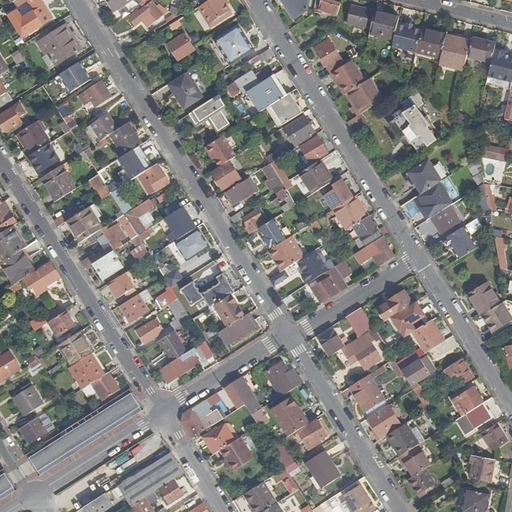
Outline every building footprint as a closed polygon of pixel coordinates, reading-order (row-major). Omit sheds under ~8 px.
[(32,0),(34,3),(31,5),(36,11),(24,19),(18,11),(9,16),(19,32),(25,29),(29,35),(54,20),(41,0),(32,0)] [(107,0),(116,13),(134,2),(140,6),(144,0),(107,0)] [(226,0),(212,0),(199,9),(211,28),(232,15),(227,6),(224,2),(226,0)] [(277,0),(281,5),(284,3),(296,21),(310,12),(313,0),(277,0)] [(321,10),(323,0),(316,0),(314,9),(321,10)] [(339,3),(324,0),(323,0),(321,10),(320,12),(337,16),(339,3)] [(151,3),(140,13),(144,18),(150,13),(157,21),(163,16),(151,3)] [(347,24),(371,29),(375,12),(352,6),(347,24)] [(371,29),(370,35),(394,40),(398,26),(400,18),(375,12),(371,29)] [(154,29),(156,31),(177,18),(174,16),(161,24),(154,29)] [(179,21),(170,27),(173,31),(182,26),(179,21)] [(67,26),(39,43),(47,56),(50,54),(57,66),(82,50),(67,26)] [(407,28),(398,26),(394,40),(392,47),(417,54),(417,52),(422,32),(413,29),(407,28)] [(245,28),(220,41),(231,63),(256,50),(245,28)] [(422,32),(417,52),(442,59),(447,36),(423,30),(422,32)] [(16,35),(12,37),(15,42),(21,39),(17,34),(16,35)] [(185,36),(168,46),(179,62),(195,51),(185,36)] [(464,71),(471,42),(447,36),(442,59),(440,65),(464,71)] [(15,42),(19,47),(25,44),(21,38),(21,39),(15,42)] [(329,40),(316,49),(331,72),(344,64),(329,40)] [(469,59),(492,64),(496,44),(485,42),(484,44),(473,41),(469,59)] [(511,47),(509,47),(503,69),(511,71),(511,47)] [(271,49),(259,57),(262,63),(275,56),(271,49)] [(348,53),(353,60),(359,57),(353,49),(348,53)] [(27,60),(21,51),(15,55),(20,64),(27,60)] [(0,76),(8,71),(0,58),(0,76)] [(350,92),(366,82),(352,61),(331,74),(336,83),(339,81),(347,94),(350,92)] [(86,71),(81,63),(57,78),(68,96),(93,81),(88,74),(86,76),(84,73),(86,71)] [(188,72),(171,83),(176,92),(179,96),(177,98),(185,109),(204,97),(188,72)] [(248,93),(260,85),(252,73),(237,83),(245,95),(248,93)] [(260,85),(248,93),(261,113),(271,107),(286,97),(273,77),(260,85)] [(359,106),(356,108),(355,109),(359,116),(384,101),(370,80),(366,82),(350,92),(359,106)] [(0,109),(14,100),(10,93),(7,94),(0,81),(0,109)] [(92,98),(98,108),(110,100),(105,91),(107,89),(102,81),(87,91),(82,94),(87,101),(92,98)] [(339,81),(336,83),(345,96),(347,94),(339,81)] [(240,93),(235,85),(228,89),(233,97),(240,93)] [(489,123),(511,127),(511,88),(506,112),(489,123)] [(113,98),(107,89),(105,91),(110,100),(113,98)] [(347,94),(356,108),(359,106),(350,92),(347,94)] [(413,104),(390,124),(400,138),(405,134),(420,153),(436,140),(427,128),(430,125),(417,109),(423,104),(415,94),(409,99),(409,100),(413,104)] [(286,97),(271,107),(283,125),(302,113),(290,95),(286,97)] [(226,106),(220,96),(189,115),(196,125),(203,121),(203,120),(208,116),(219,131),(231,124),(221,110),(226,106)] [(20,105),(0,117),(0,121),(7,133),(14,129),(15,131),(25,125),(19,117),(25,112),(20,105)] [(65,120),(67,118),(71,116),(67,109),(64,105),(58,109),(65,120)] [(101,120),(89,128),(98,143),(112,134),(119,130),(109,115),(105,117),(101,120)] [(294,125),(306,143),(315,137),(314,134),(316,133),(306,117),(294,125)] [(348,123),(355,134),(364,127),(358,117),(348,123)] [(182,119),(177,123),(182,130),(187,127),(182,119)] [(36,123),(41,130),(45,128),(40,121),(36,123)] [(50,145),(41,130),(36,123),(21,133),(30,147),(25,150),(23,152),(27,159),(30,158),(50,145)] [(62,126),(67,134),(72,131),(67,123),(62,126)] [(125,155),(141,145),(129,124),(119,130),(112,134),(122,149),(125,155)] [(98,143),(89,128),(86,129),(87,132),(84,134),(93,147),(98,143)] [(16,136),(25,150),(30,147),(21,133),(16,136)] [(238,156),(225,136),(207,147),(220,168),(238,156)] [(318,138),(301,149),(311,164),(328,153),(318,138)] [(50,145),(30,158),(39,173),(60,161),(50,145)] [(485,159),(509,160),(510,147),(485,146),(485,159)] [(271,148),(263,153),(270,165),(279,160),(271,148)] [(131,158),(142,175),(151,169),(146,160),(150,157),(145,150),(131,158)] [(94,165),(85,152),(80,155),(89,168),(94,165)] [(481,158),(467,166),(474,178),(483,172),(481,158)] [(428,191),(449,178),(440,163),(433,167),(429,160),(408,173),(413,181),(416,187),(421,195),(428,191)] [(320,162),(300,175),(313,195),(331,184),(333,183),(320,162)] [(230,164),(213,175),(223,191),(240,179),(230,164)] [(142,175),(138,177),(150,195),(170,183),(158,165),(151,169),(142,175)] [(266,181),(273,192),(283,185),(270,165),(263,170),(268,179),(266,181)] [(57,201),(77,189),(62,166),(43,178),(57,201)] [(488,197),(486,184),(484,174),(483,172),(474,178),(479,187),(473,191),(486,213),(491,211),(489,201),(488,197)] [(90,181),(102,200),(112,194),(100,175),(90,181)] [(257,191),(249,178),(235,187),(237,190),(227,196),(233,206),(257,191)] [(325,196),(334,211),(343,204),(354,198),(342,180),(333,186),(335,189),(325,196)] [(115,181),(108,186),(113,192),(120,187),(115,181)] [(492,186),(486,184),(488,197),(494,197),(492,186)] [(273,192),(265,197),(271,206),(274,204),(276,206),(282,202),(279,197),(288,192),(283,185),(273,192)] [(119,189),(112,194),(125,215),(132,210),(119,189)] [(421,195),(407,204),(411,212),(432,198),(428,191),(421,195)] [(285,213),(296,206),(290,197),(285,200),(288,204),(281,208),(285,213)] [(354,198),(343,204),(349,214),(353,211),(359,221),(367,215),(355,197),(354,197),(354,198)] [(444,198),(426,210),(442,235),(460,223),(444,198)] [(132,210),(125,215),(138,236),(141,235),(146,231),(138,219),(155,209),(149,200),(132,210)] [(171,215),(180,209),(177,203),(165,211),(168,217),(171,215)] [(13,226),(18,223),(7,207),(3,210),(0,205),(0,228),(3,233),(13,226)] [(90,207),(77,215),(76,216),(69,221),(82,242),(102,229),(104,228),(90,207)] [(171,215),(179,227),(180,227),(182,231),(176,235),(179,240),(197,228),(189,214),(186,215),(182,209),(180,209),(171,215)] [(247,229),(250,235),(261,228),(265,226),(262,222),(266,219),(266,216),(262,210),(259,209),(243,220),(248,228),(247,229)] [(74,211),(55,221),(59,227),(69,221),(68,220),(75,216),(76,216),(77,215),(74,211)] [(231,219),(234,223),(242,218),(239,213),(231,219)] [(125,215),(120,218),(132,240),(138,236),(125,215)] [(179,227),(171,215),(168,217),(168,218),(175,230),(179,227)] [(380,236),(369,218),(354,227),(365,245),(380,236)] [(265,226),(261,228),(267,237),(263,240),(271,251),(287,241),(274,220),(265,226)] [(105,251),(108,255),(114,252),(123,246),(121,243),(127,239),(115,221),(104,228),(102,229),(113,246),(105,251)] [(296,228),(300,232),(301,231),(309,226),(306,221),(296,228)] [(312,224),(317,233),(323,229),(318,221),(312,224)] [(163,226),(161,222),(152,227),(155,231),(163,226)] [(3,233),(0,234),(0,254),(4,261),(22,250),(26,247),(13,226),(3,233)] [(309,226),(301,231),(307,241),(315,236),(309,226)] [(479,248),(467,226),(443,241),(448,249),(451,248),(459,261),(479,248)] [(155,232),(155,231),(152,227),(146,231),(141,235),(144,239),(155,232)] [(177,244),(170,249),(181,265),(188,261),(198,254),(202,251),(210,246),(199,230),(177,244)] [(151,257),(141,241),(138,236),(132,240),(138,249),(132,253),(139,265),(151,257)] [(267,253),(272,261),(277,258),(285,271),(305,258),(292,237),(290,239),(287,241),(271,251),(267,253)] [(382,238),(355,255),(361,265),(373,257),(380,268),(395,258),(382,238)] [(506,270),(501,239),(496,238),(502,269),(506,270)] [(4,261),(1,263),(15,285),(18,283),(23,280),(36,272),(22,250),(4,261)] [(95,263),(105,257),(102,252),(95,257),(94,255),(81,262),(86,269),(95,263)] [(105,257),(95,263),(104,279),(123,267),(114,252),(108,255),(105,257)] [(156,254),(151,257),(159,269),(163,266),(156,254)] [(317,271),(321,277),(335,268),(331,260),(323,266),(323,261),(320,257),(314,256),(306,262),(305,261),(301,264),(308,276),(317,271)] [(277,258),(272,261),(280,274),(282,272),(285,271),(277,258)] [(223,301),(231,296),(228,291),(236,287),(226,271),(224,272),(217,260),(200,271),(206,280),(209,278),(223,301)] [(36,272),(23,280),(30,291),(34,288),(39,295),(48,290),(47,288),(61,279),(51,262),(36,272)] [(335,268),(343,279),(352,274),(344,262),(335,268)] [(322,304),(348,288),(343,279),(335,268),(321,277),(320,277),(324,283),(321,285),(323,288),(315,292),(315,293),(322,304)] [(131,270),(109,284),(118,299),(125,294),(127,297),(136,292),(130,281),(136,278),(134,275),(131,270)] [(178,271),(165,279),(169,284),(172,289),(184,281),(178,271)] [(282,272),(280,274),(270,280),(274,287),(286,279),(282,272)] [(197,281),(182,289),(191,307),(206,299),(197,281)] [(15,285),(10,288),(13,294),(22,289),(18,283),(15,285)] [(172,289),(169,284),(163,288),(167,294),(157,301),(162,310),(168,306),(178,299),(172,289)] [(483,317),(501,305),(488,284),(469,295),(483,317)] [(290,297),(292,300),(305,292),(303,288),(290,296),(290,297)] [(148,311),(139,295),(121,307),(131,322),(148,311)] [(227,328),(245,317),(232,296),(231,296),(223,301),(211,309),(217,319),(220,317),(227,328)] [(290,297),(290,296),(283,301),(285,305),(292,300),(290,297)] [(375,312),(382,324),(408,308),(400,296),(375,312)] [(192,321),(178,299),(168,306),(176,319),(171,323),(175,331),(192,321)] [(511,317),(503,304),(501,305),(483,317),(493,333),(511,321),(511,317)] [(49,323),(62,315),(57,307),(31,323),(36,331),(49,323)] [(362,309),(347,318),(360,338),(375,329),(362,309)] [(66,312),(62,315),(49,323),(58,337),(75,326),(66,312)] [(250,314),(245,317),(227,328),(220,333),(228,345),(258,326),(250,314)] [(156,319),(137,331),(145,344),(164,332),(156,319)] [(391,320),(375,330),(384,343),(399,333),(391,320)] [(432,320),(413,332),(427,353),(445,341),(432,320)] [(330,357),(351,344),(346,337),(341,340),(340,339),(339,340),(333,330),(320,338),(326,348),(324,349),(330,357)] [(92,355),(94,354),(80,332),(59,346),(72,367),(92,355)] [(174,332),(159,341),(173,362),(188,353),(183,345),(175,334),(174,332)] [(204,332),(200,334),(205,342),(209,340),(204,332)] [(214,356),(205,342),(199,346),(208,360),(214,356)] [(371,342),(355,352),(366,370),(382,360),(371,342)] [(401,370),(426,354),(422,349),(401,362),(398,358),(395,360),(400,368),(401,370)] [(201,363),(193,350),(188,353),(173,362),(159,371),(167,383),(168,384),(201,363)] [(0,384),(22,371),(10,353),(3,357),(0,358),(0,384)] [(92,384),(105,376),(92,355),(72,367),(70,369),(83,390),(92,384)] [(33,377),(45,369),(38,359),(36,356),(27,361),(32,369),(30,371),(33,377)] [(45,369),(45,370),(50,367),(43,356),(38,359),(45,369)] [(424,358),(421,360),(430,374),(433,372),(424,358)] [(394,359),(389,362),(395,371),(400,368),(395,360),(394,359)] [(462,359),(445,370),(456,389),(474,377),(462,359)] [(421,360),(402,373),(404,375),(414,390),(419,387),(417,382),(430,374),(421,360)] [(277,400),(304,382),(300,375),(296,377),(292,372),(288,374),(282,364),(267,373),(280,393),(275,396),(277,400)] [(378,378),(387,371),(383,366),(374,372),(378,378)] [(105,376),(92,384),(103,401),(120,391),(109,373),(105,376)] [(380,393),(369,375),(351,387),(360,401),(362,399),(369,410),(384,400),(380,393)] [(242,377),(232,384),(245,405),(252,416),(263,409),(266,407),(264,404),(261,406),(242,377)] [(245,405),(232,384),(225,388),(235,405),(234,406),(237,411),(245,405)] [(434,407),(420,386),(419,387),(414,390),(422,403),(427,411),(434,407)] [(43,405),(32,388),(24,393),(15,399),(25,416),(43,405)] [(454,401),(464,416),(484,403),(475,388),(454,401)] [(63,433),(26,456),(25,457),(38,477),(145,409),(132,389),(131,390),(100,410),(79,423),(63,433)] [(384,390),(380,393),(384,400),(388,398),(384,390)] [(181,423),(192,439),(223,419),(217,409),(212,412),(210,408),(222,401),(217,393),(183,415),(181,423)] [(298,431),(309,424),(302,414),(300,415),(296,408),(298,407),(292,398),(272,411),(289,437),(298,431)] [(362,399),(360,401),(367,411),(369,410),(362,399)] [(427,411),(422,403),(417,407),(422,415),(425,413),(427,411)] [(493,418),(484,403),(464,416),(459,420),(468,434),(493,418)] [(77,420),(79,423),(100,410),(98,406),(77,420)] [(382,439),(388,436),(402,427),(389,406),(369,419),(382,439)] [(59,409),(50,412),(52,419),(61,415),(59,409)] [(263,409),(252,416),(259,426),(269,419),(263,409)] [(38,418),(20,429),(30,445),(48,433),(38,418)] [(59,428),(63,433),(79,423),(77,420),(75,418),(59,428)] [(309,424),(298,431),(310,449),(322,442),(322,441),(328,437),(317,419),(309,424)] [(369,419),(367,420),(374,431),(371,432),(377,443),(382,439),(369,419)] [(221,450),(235,441),(225,424),(203,438),(214,454),(221,450)] [(420,444),(411,430),(407,424),(402,427),(388,436),(401,457),(417,446),(420,444)] [(497,424),(482,433),(493,450),(508,440),(497,424)] [(417,427),(411,430),(420,444),(426,441),(417,427)] [(426,441),(420,444),(417,446),(419,449),(428,443),(426,440),(426,441)] [(286,468),(294,463),(281,442),(272,447),(286,468)] [(411,473),(413,477),(425,469),(431,465),(423,452),(422,453),(419,449),(417,446),(401,457),(399,458),(403,465),(405,463),(411,473)] [(324,450),(305,463),(321,488),(340,476),(324,450)] [(153,493),(159,489),(173,480),(185,473),(171,452),(118,486),(132,507),(153,493)] [(461,465),(463,454),(453,452),(455,463),(461,465)] [(491,482),(495,461),(472,456),(470,464),(473,465),(470,478),(491,482)] [(286,468),(289,473),(298,467),(295,462),(294,463),(286,468)] [(405,463),(403,465),(409,474),(411,473),(405,463)] [(291,477),(289,473),(286,468),(278,473),(284,482),(291,477)] [(0,501),(18,490),(4,469),(0,471),(0,501)] [(418,494),(425,490),(434,484),(425,469),(413,477),(408,480),(418,494)] [(442,483),(446,489),(458,482),(454,476),(442,483)] [(300,490),(291,477),(284,482),(292,495),(300,490)] [(173,480),(159,489),(165,498),(163,499),(166,505),(168,503),(169,505),(183,496),(173,480)] [(264,511),(277,504),(264,482),(243,495),(254,511),(264,511)] [(344,503),(349,511),(370,511),(376,509),(361,485),(340,498),(344,503)] [(111,492),(117,500),(124,496),(118,488),(111,492)] [(428,493),(425,490),(418,494),(421,498),(428,493)] [(466,490),(461,511),(486,511),(490,494),(466,490)] [(158,500),(153,493),(132,507),(134,511),(153,511),(149,506),(158,500)] [(106,494),(84,508),(86,511),(103,511),(113,506),(106,494)] [(341,511),(349,511),(344,503),(338,507),(341,511)]
